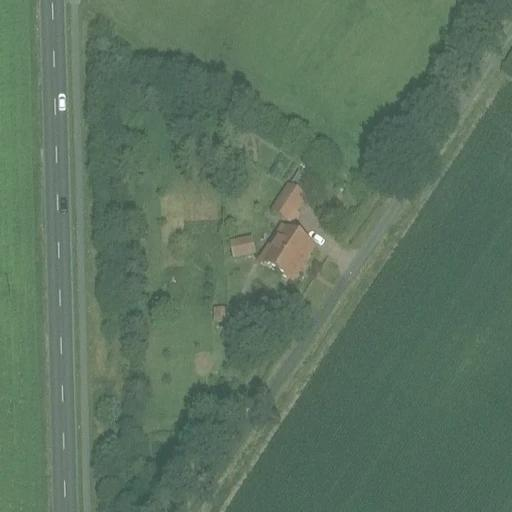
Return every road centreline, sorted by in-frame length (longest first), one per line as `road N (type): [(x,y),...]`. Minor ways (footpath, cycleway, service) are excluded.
road 1 (residential): [(192,511),(511,27)]
road 2 (tertiary): [(52,0),(65,511)]
